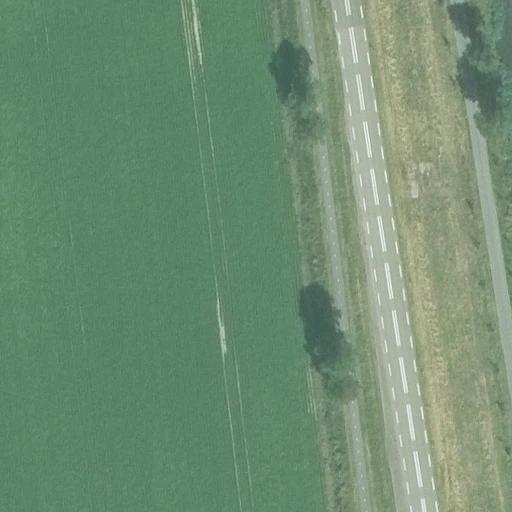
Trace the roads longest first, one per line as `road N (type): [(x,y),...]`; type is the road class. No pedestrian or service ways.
road 1 (tertiary): [(339,0),(414,511)]
road 2 (unclassified): [(511,352),(457,0)]
